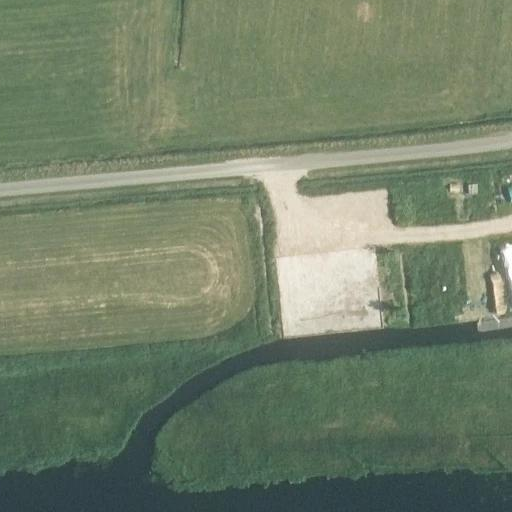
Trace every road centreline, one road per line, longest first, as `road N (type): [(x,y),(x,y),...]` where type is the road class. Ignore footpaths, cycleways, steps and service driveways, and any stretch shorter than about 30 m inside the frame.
road 1 (unclassified): [(0,189),(511,139)]
road 2 (track): [(270,165),(282,208),(309,231),(388,238),(511,228)]
